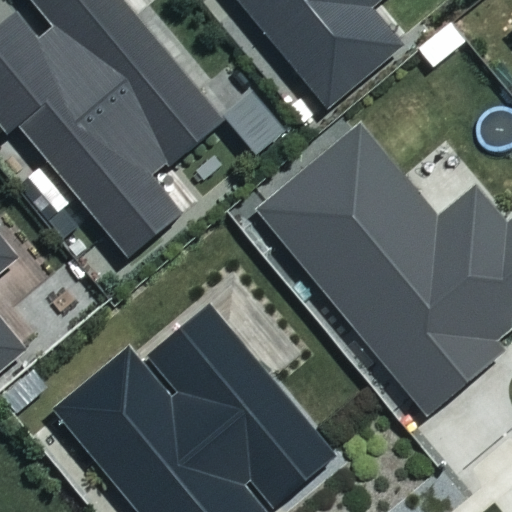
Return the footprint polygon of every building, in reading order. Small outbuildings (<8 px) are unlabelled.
[(122,248),(177,203),(146,166),(161,153),(163,156),(219,110),(126,0),(34,0),(48,16),(33,29),(10,2),(0,10),(0,123),(1,124),(11,115),(122,248)] [(224,0),(325,119),(401,55),(369,18),(390,0),(224,0)] [(424,428),(505,362),(495,350),(511,336),(511,229),(507,234),(474,194),(434,227),(358,135),(254,219),(424,428)] [(0,359),(22,342),(0,314),(0,263),(14,251),(0,233),(0,359)] [(47,401),(138,511),(267,511),(239,477),(245,471),(267,498),(329,447),(205,296),(143,347),(174,384),(166,390),(124,338),(47,401)]
